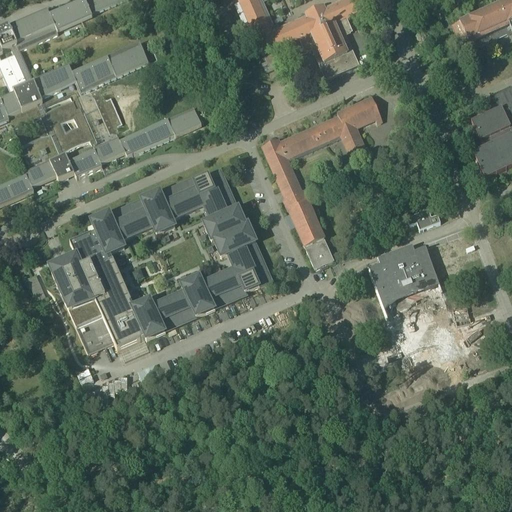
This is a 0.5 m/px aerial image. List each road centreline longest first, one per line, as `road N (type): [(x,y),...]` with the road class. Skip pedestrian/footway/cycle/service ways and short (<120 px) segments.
road 1 (unclassified): [(0,244),(411,65)]
road 2 (unclassified): [(511,321),(411,65)]
